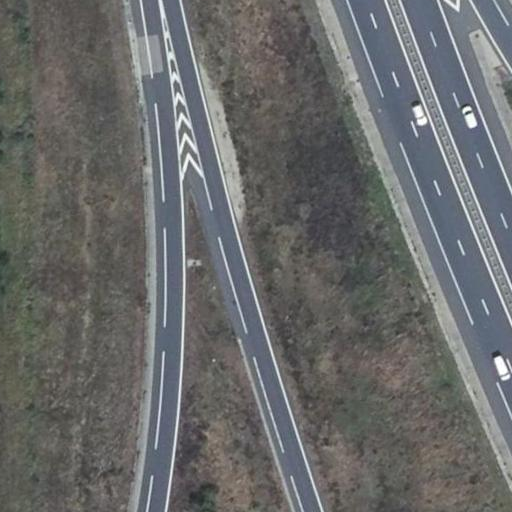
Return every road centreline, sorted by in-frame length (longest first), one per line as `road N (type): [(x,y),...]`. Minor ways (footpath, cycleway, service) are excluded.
road 1 (motorway): [(171,0),(245,297),(312,511)]
road 2 (motorway): [(157,0),(172,337),(155,511)]
road 3 (motorway): [(366,0),(511,371)]
road 4 (motorway): [(511,237),(419,0)]
